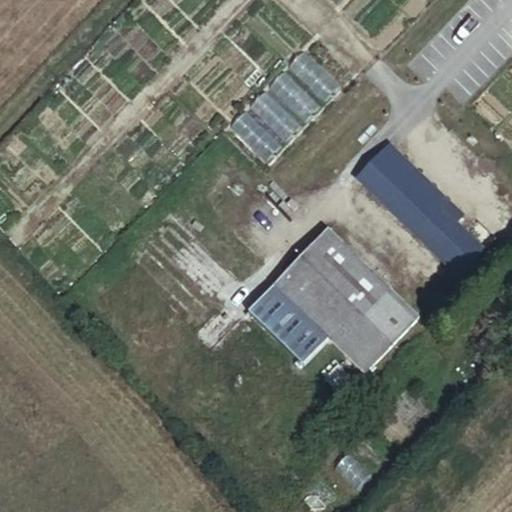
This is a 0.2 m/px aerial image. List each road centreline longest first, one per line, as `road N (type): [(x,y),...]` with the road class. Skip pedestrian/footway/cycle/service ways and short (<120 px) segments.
road 1 (track): [(17,228),(244,0)]
road 2 (track): [(0,147),(134,0)]
road 3 (track): [(304,0),(408,104)]
